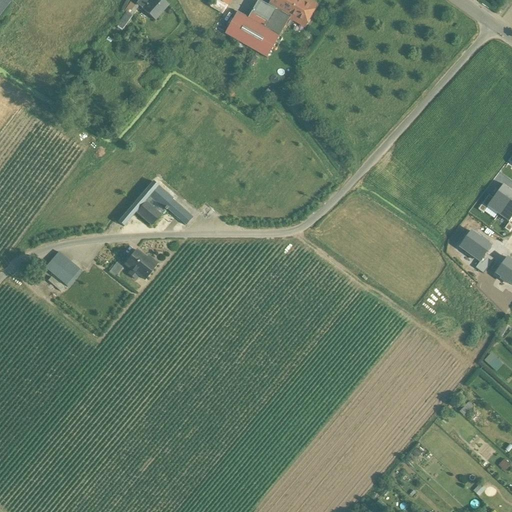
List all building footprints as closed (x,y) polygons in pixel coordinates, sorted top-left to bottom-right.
[(161,0),(138,0),(136,4),(139,6),(155,20),(168,6),(161,0)] [(271,0),(269,6),(268,6),(290,19),(304,27),(317,6),(306,0),(271,0)] [(290,19),(268,6),(269,6),(262,2),(254,15),(268,23),(265,28),(280,36),(290,19)] [(134,6),(130,3),(124,11),(127,13),(132,16),(139,6),(136,4),(134,6)] [(250,19),(238,12),(226,34),(268,58),(280,36),(265,28),(268,23),(254,15),(252,14),(250,19)] [(127,13),(113,32),(118,36),(132,16),(127,13)] [(255,51),(249,62),(253,65),(260,54),(255,51)] [(158,186),(152,181),(118,222),(124,227),(135,213),(145,201),(149,197),(158,186)] [(488,206),(499,214),(511,196),(511,190),(504,185),(494,199),(488,206)] [(173,199),(158,186),(149,197),(163,210),(164,209),(165,211),(166,209),(185,226),(193,217),(172,199),(173,199)] [(484,213),(488,206),(494,199),(489,195),(479,210),(484,213)] [(511,196),(499,214),(510,222),(511,218),(511,196)] [(145,201),(135,213),(151,226),(161,214),(145,201)] [(492,246),(472,232),(460,248),(480,262),(487,254),(492,246)] [(149,262),(135,251),(124,265),(144,281),(156,265),(150,260),(149,262)] [(59,252),(45,269),(65,286),(79,270),(59,252)] [(494,259),(487,254),(480,262),(476,268),(484,274),(494,259)] [(511,260),(508,258),(497,274),(511,284),(511,260)] [(121,268),(115,264),(108,273),(115,277),(121,268)] [(497,371),(504,363),(491,352),(484,360),(497,371)] [(470,403),(462,412),(465,415),(473,406),(470,403)]
